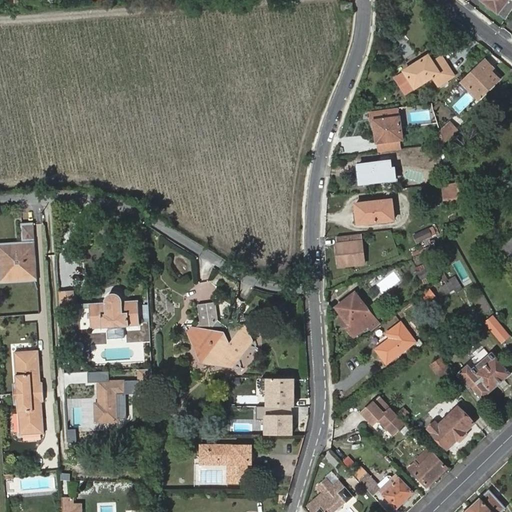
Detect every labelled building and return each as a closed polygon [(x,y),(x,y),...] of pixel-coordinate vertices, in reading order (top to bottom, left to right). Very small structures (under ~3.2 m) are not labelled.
[(511,0),(481,0),(498,14),(506,20),(511,10),(511,0)] [(349,14),(350,4),(340,3),(339,13),(349,14)] [(434,63),(429,56),(405,71),(406,73),(397,78),(407,94),(434,78),(439,86),(455,76),(442,57),(434,63)] [(493,70),(484,60),(480,64),(462,81),(479,99),(498,82),(489,73),(491,72),(493,70)] [(501,79),(493,70),(491,72),(489,73),(498,82),(501,79)] [(372,111),(373,122),(375,122),(379,152),(402,149),(401,140),(403,140),(399,107),(372,111)] [(359,165),(360,184),(396,180),(394,169),(392,169),(391,161),(359,165)] [(443,199),(461,197),(460,181),(442,182),(443,199)] [(360,211),(361,223),(394,219),(392,199),(356,204),(357,211),(360,211)] [(32,234),(31,225),(21,226),(21,241),(29,241),(32,234)] [(433,227),(415,235),(418,242),(436,234),(433,227)] [(335,246),(336,251),(338,252),(339,258),(337,258),(337,263),(340,266),(365,264),(362,235),(338,237),(338,243),(337,243),(337,245),(335,246)] [(509,256),(511,252),(511,238),(501,250),(509,256)] [(0,286),(35,284),(34,270),(31,271),(32,279),(23,280),(22,281),(20,281),(18,281),(17,281),(15,281),(13,281),(12,280),(11,280),(4,281),(3,270),(0,270),(0,246),(11,246),(19,246),(32,245),(31,248),(31,251),(30,255),(30,258),(33,258),(32,243),(0,244),(0,286)] [(34,270),(33,258),(30,258),(30,255),(31,251),(31,248),(32,245),(19,246),(20,251),(12,252),(11,246),(0,246),(0,270),(3,270),(4,281),(11,280),(12,280),(13,281),(15,281),(17,281),(18,281),(20,281),(22,281),(23,280),(32,279),(31,271),(34,270)] [(442,288),(441,297),(454,291),(455,294),(462,291),(455,278),(449,281),(450,284),(442,288)] [(431,288),(423,293),(428,300),(436,295),(431,288)] [(71,290),(56,291),(57,309),(73,308),(72,303),(71,290)] [(87,303),(88,307),(89,327),(107,327),(107,328),(104,330),(105,338),(124,336),(123,328),(120,328),(120,326),(138,324),(138,299),(119,301),(119,297),(117,295),(115,293),(113,293),(111,293),(107,294),(105,296),(104,298),(105,299),(104,302),(87,303)] [(357,294),(338,308),(351,326),(347,328),(348,329),(348,331),(351,335),(353,335),(353,336),(368,326),(371,330),(379,324),(357,294)] [(192,342),(193,352),(202,359),(211,357),(213,366),(222,365),(226,369),(250,338),(245,335),(244,326),(226,328),(221,328),(217,325),(216,321),(214,303),(196,305),(198,323),(195,328),(187,338),(192,342)] [(343,316),(340,318),(347,328),(351,326),(343,316)] [(485,324),(502,343),(510,336),(494,317),(485,324)] [(391,339),(376,350),(386,364),(421,338),(407,319),(387,334),(391,339)] [(184,333),(187,338),(195,328),(190,327),(184,333)] [(250,338),(226,369),(231,370),(252,342),(250,338)] [(39,350),(15,351),(16,382),(18,404),(20,434),(45,433),(44,418),(41,418),(41,412),(44,412),(43,401),(45,401),(46,399),(45,382),(44,381),(41,381),(40,371),(38,371),(38,365),(40,365),(39,350)] [(457,375),(468,388),(471,386),(482,399),(511,374),(492,353),(472,371),(468,366),(457,375)] [(431,365),(437,372),(445,367),(439,359),(431,365)] [(437,372),(440,376),(446,383),(453,377),(445,367),(437,372)] [(137,384),(151,382),(151,378),(150,369),(136,369),(137,384)] [(97,380),(97,402),(93,402),(93,421),(116,421),(116,392),(124,393),(124,380),(97,380)] [(380,398),(363,413),(374,425),(379,420),(393,435),(404,425),(380,398)] [(435,423),(428,430),(448,450),(457,441),(461,442),(467,435),(466,432),(474,424),(458,407),(439,426),(435,423)] [(230,460),(230,485),(244,485),(244,466),(249,466),(249,446),(197,445),(197,460),(230,460)] [(341,448),(336,453),(349,467),(355,462),(341,448)] [(410,469),(427,486),(446,468),(433,454),(419,466),(416,463),(410,469)] [(225,485),(230,485),(230,460),(197,460),(196,466),(224,465),(225,485)] [(358,480),(374,497),(380,491),(397,510),(414,493),(396,474),(392,478),(395,482),(385,492),(381,488),(367,473),(358,480)] [(7,492),(55,492),(55,477),(7,477),(7,492)] [(395,482),(392,478),(381,488),(385,492),(395,482)] [(334,511),(345,502),(347,503),(353,497),(340,482),(335,486),(328,479),(319,487),(323,493),(314,501),(316,503),(310,509),(313,511),(334,511)] [(490,490),(465,511),(502,511),(506,508),(490,490)]
